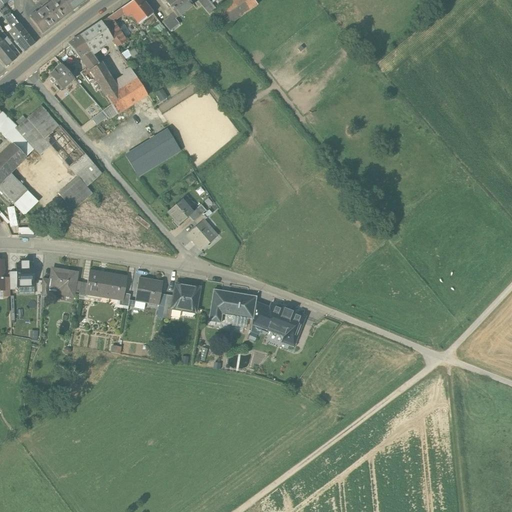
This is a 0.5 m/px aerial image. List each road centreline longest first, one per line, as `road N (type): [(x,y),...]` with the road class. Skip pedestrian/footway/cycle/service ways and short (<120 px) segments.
road 1 (residential): [(21,68),(192,267)]
road 2 (track): [(443,358),(236,511)]
road 3 (residential): [(192,267),(0,244)]
road 4 (track): [(443,358),(269,289)]
road 5 (track): [(443,358),(458,511)]
